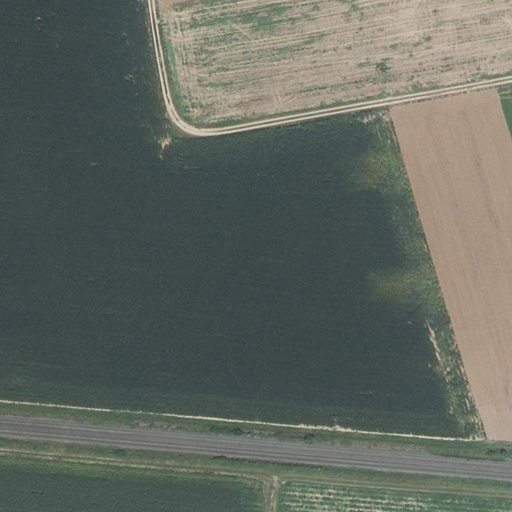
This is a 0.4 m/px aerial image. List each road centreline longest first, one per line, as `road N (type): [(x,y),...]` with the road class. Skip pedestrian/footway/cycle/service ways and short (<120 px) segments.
road 1 (track): [(511,448),(0,401)]
road 2 (track): [(151,0),(168,102),(193,131),(511,79)]
road 3 (track): [(276,474),(0,449)]
road 4 (track): [(276,474),(511,494)]
